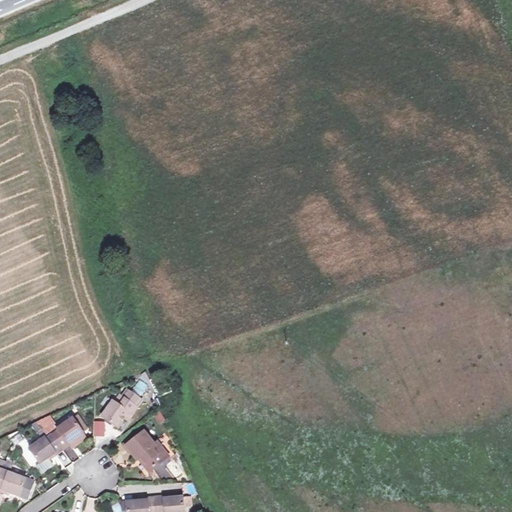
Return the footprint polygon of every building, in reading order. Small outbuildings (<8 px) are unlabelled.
[(139,408),(123,397),(118,404),(116,403),(114,401),(102,417),(119,429),(125,419),(129,413),(133,416),(139,408)] [(158,424),(166,420),(160,410),(153,414),(158,424)] [(59,432),(53,435),(64,451),(71,447),(69,445),(75,440),(85,434),(74,419),(58,430),(59,432)] [(93,420),(93,436),(104,436),(104,420),(93,420)] [(128,447),(146,433),(144,430),(126,444),(128,447)] [(156,445),(146,433),(128,447),(139,460),(142,457),(148,464),(167,453),(159,442),(156,445)] [(64,451),(53,435),(47,439),(46,438),(30,450),(41,465),(50,458),(56,454),(57,456),(64,451)] [(69,445),(71,447),(72,449),(78,444),(75,440),(69,445)] [(167,455),(148,466),(152,470),(169,457),(167,455)] [(142,457),(139,460),(144,467),(148,464),(142,457)] [(0,459),(0,466),(10,468),(12,463),(0,459)] [(27,479),(2,470),(1,472),(0,475),(0,492),(2,493),(3,490),(10,493),(21,497),(27,479)] [(185,511),(184,498),(163,499),(163,497),(147,498),(147,500),(126,501),(127,511),(185,511)]
